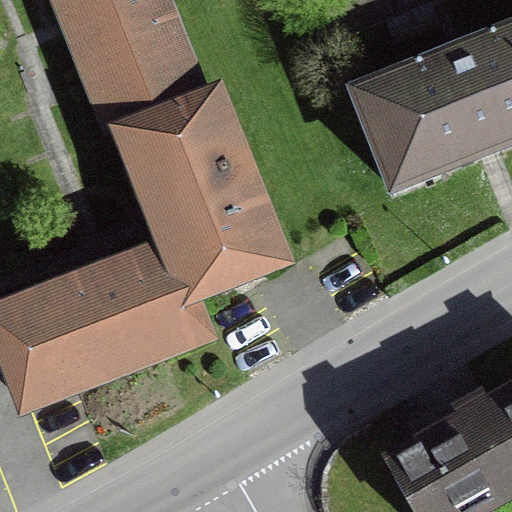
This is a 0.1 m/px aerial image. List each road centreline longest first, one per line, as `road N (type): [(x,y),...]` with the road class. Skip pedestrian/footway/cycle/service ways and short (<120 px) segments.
road 1 (tertiary): [(226,452),(511,280)]
road 2 (tertiary): [(119,511),(226,452)]
